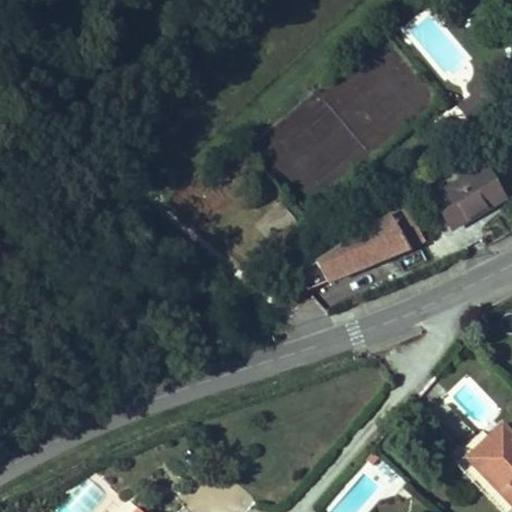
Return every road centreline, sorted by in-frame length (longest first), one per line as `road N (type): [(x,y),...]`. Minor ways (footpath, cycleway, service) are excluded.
road 1 (tertiary): [(434,305),(98,412),(0,468)]
road 2 (residential): [(280,511),(439,336),(434,305)]
